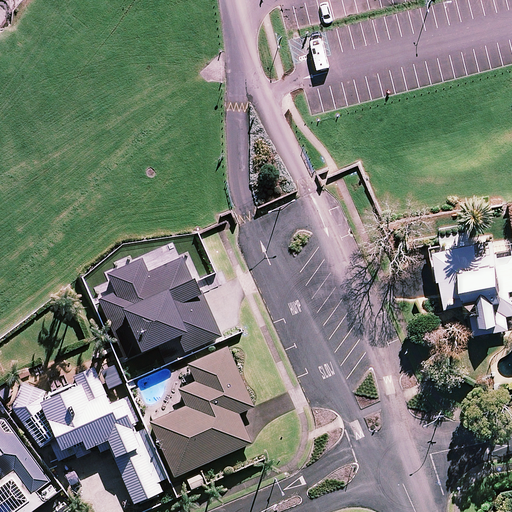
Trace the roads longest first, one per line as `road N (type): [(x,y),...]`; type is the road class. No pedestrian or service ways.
road 1 (residential): [(256,234),(239,178),(236,105),(244,62),(316,206)]
road 2 (residential): [(316,206),(384,366),(399,422),(393,462)]
road 3 (residential): [(393,462),(363,440),(256,234)]
road 4 (residential): [(266,511),(393,462)]
road 5 (residential): [(393,462),(511,437)]
